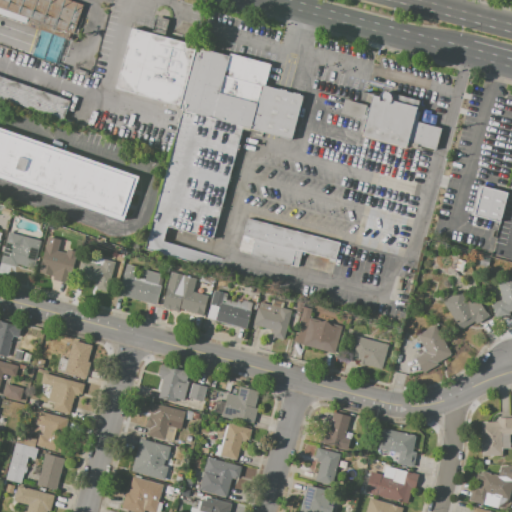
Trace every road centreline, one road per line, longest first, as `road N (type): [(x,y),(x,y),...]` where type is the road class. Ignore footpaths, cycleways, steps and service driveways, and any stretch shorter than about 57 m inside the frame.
road 1 (residential): [(511,372),(436,404),(399,406),(0,298)]
road 2 (primary): [(254,0),(468,55)]
road 3 (residential): [(137,335),(89,511)]
road 4 (residential): [(299,381),(264,511)]
